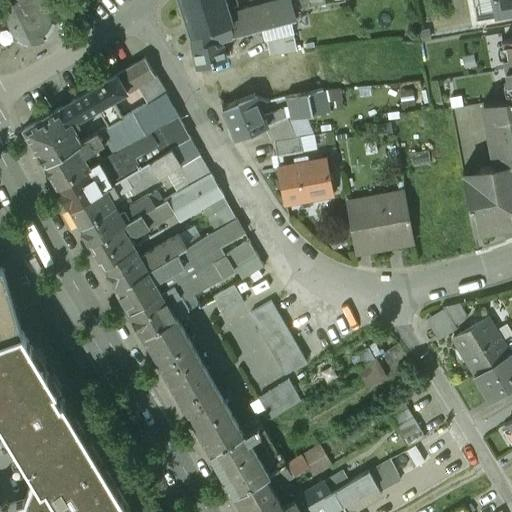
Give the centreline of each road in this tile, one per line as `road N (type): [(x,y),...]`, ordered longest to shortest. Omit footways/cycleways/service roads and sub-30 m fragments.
road 1 (residential): [(126,6),(271,242),(303,276),(387,299),(511,256)]
road 2 (tertiary): [(0,154),(205,511)]
road 3 (residential): [(0,90),(126,6)]
